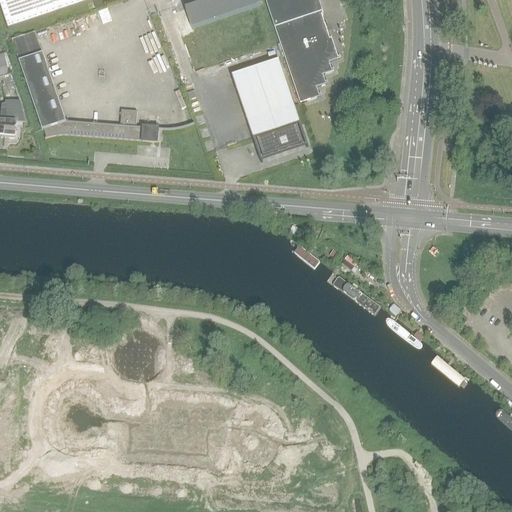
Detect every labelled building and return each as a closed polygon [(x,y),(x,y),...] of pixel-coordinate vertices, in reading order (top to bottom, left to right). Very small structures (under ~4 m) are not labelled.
[(0,0),(0,7),(8,31),(100,0),(0,0)] [(205,0),(202,0),(194,3),(202,28),(214,24),(205,0)] [(218,0),(205,0),(214,24),(225,21),(218,0)] [(230,0),(218,0),(225,21),(236,17),(230,0)] [(243,0),(230,0),(236,17),(248,13),(243,0)] [(256,0),(243,0),(248,13),(259,9),(256,0)] [(323,15),(317,0),(264,0),(300,105),(321,98),(321,96),(319,96),(316,89),(328,85),(327,83),(325,84),(322,76),(334,73),(333,70),(331,71),(329,64),(340,60),(339,58),(338,59),(331,40),(329,40),(321,16),(323,15)] [(194,3),(182,7),(191,32),(202,28),(194,3)] [(0,76),(9,74),(4,55),(0,55),(0,76)] [(42,55),(19,63),(42,132),(44,131),(47,139),(45,140),(49,139),(51,139),(55,138),(57,137),(62,137),(64,137),(68,137),(70,137),(158,144),(158,143),(156,143),(157,131),(167,131),(170,131),(173,131),(175,131),(178,130),(181,130),(183,129),(186,128),(189,128),(191,127),(194,125),(191,126),(188,127),(185,128),(182,129),(179,130),(176,130),(173,130),(170,131),(166,131),(163,131),(157,130),(136,129),(137,113),(121,112),(120,127),(65,123),(42,55)] [(262,157),(302,144),(297,127),(300,125),(279,61),(231,77),(253,141),(257,140),(262,157)] [(14,139),(16,123),(25,124),(20,103),(5,103),(6,110),(4,139),(14,139)] [(299,247),(293,255),(315,271),(321,263),(299,247)] [(338,278),(331,287),(374,320),(381,311),(338,278)] [(390,315),(384,322),(419,351),(425,344),(390,315)] [(430,347),(425,353),(456,379),(461,372),(430,347)] [(465,376),(460,382),(490,407),(496,401),(465,376)] [(511,415),(502,407),(495,415),(511,428),(511,415)]
